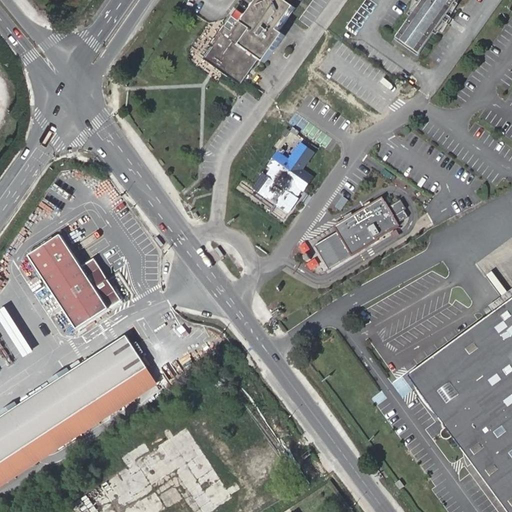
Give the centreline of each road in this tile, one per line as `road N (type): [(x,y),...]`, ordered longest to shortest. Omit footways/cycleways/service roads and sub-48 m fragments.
road 1 (tertiary): [(385,511),(74,94)]
road 2 (tertiary): [(74,94),(0,207)]
